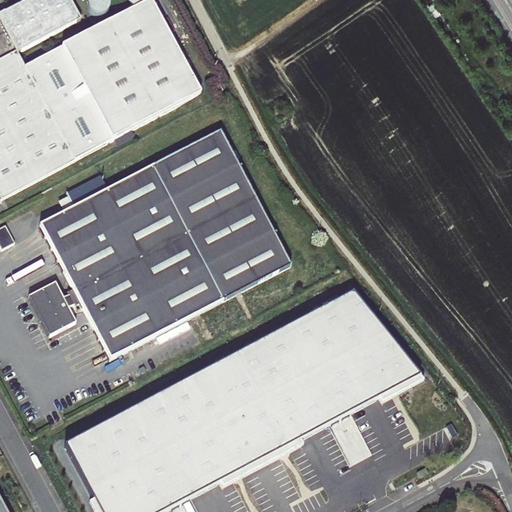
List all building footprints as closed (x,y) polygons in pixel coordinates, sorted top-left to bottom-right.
[(0,202),(201,95),(150,0),(137,0),(141,6),(25,68),(18,55),(20,53),(80,22),(69,0),(29,0),(5,13),(0,16),(0,202)] [(273,107),(275,114),(279,115),(282,116),(288,111),(287,107),(286,104),(279,102),(276,104),(273,107)] [(74,209),(40,227),(75,295),(64,301),(55,285),(29,299),(50,339),(76,325),(69,311),(81,306),(110,362),(290,267),(220,132),(108,191),(100,178),(66,195),(74,209)] [(0,228),(0,247),(1,250),(14,243),(5,226),(0,228)] [(97,511),(170,511),(419,379),(352,295),(64,449),(97,511)]
